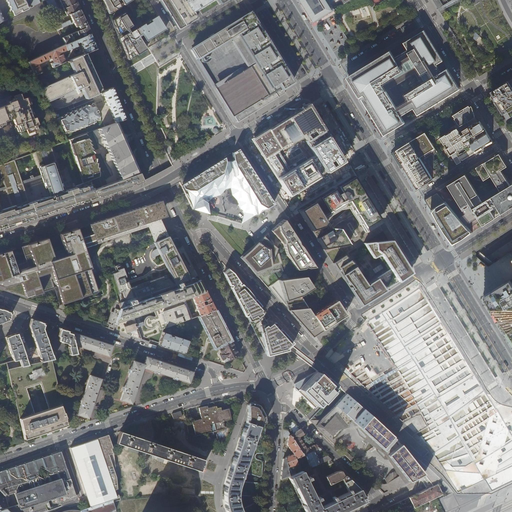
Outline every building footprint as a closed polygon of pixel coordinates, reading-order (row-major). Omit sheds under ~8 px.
[(11,8),(15,16),(29,9),(46,0),(0,0),(0,22),(4,21),(0,11),(0,0),(26,0),(28,4),(26,5),(24,0),(12,6),(13,7),(11,8)] [(58,8),(54,0),(46,0),(43,2),(44,3),(47,2),(51,12),(58,8)] [(75,0),(60,0),(67,16),(70,15),(70,14),(80,10),(75,0)] [(102,0),(105,6),(109,14),(131,0),(102,0)] [(158,0),(164,8),(173,23),(177,30),(186,24),(196,17),(190,6),(195,3),(199,1),(200,0),(216,0),(219,4),(224,0),(158,0)] [(301,0),(307,8),(313,18),(315,21),(329,12),(331,11),(333,9),(330,3),(335,0),(341,0),(344,3),(347,0),(301,0)] [(70,14),(70,15),(69,17),(72,19),(82,15),(79,12),(80,10),(70,14)] [(125,52),(128,60),(131,58),(140,52),(144,50),(141,44),(165,28),(164,27),(162,23),(159,19),(158,16),(157,15),(134,29),(123,13),(112,20),(112,22),(119,37),(125,52)] [(65,45),(91,34),(89,30),(83,17),(82,15),(72,19),(61,24),(62,28),(71,24),(72,26),(74,25),(75,27),(76,26),(77,28),(79,27),(79,28),(80,28),(81,30),(62,38),(65,45)] [(253,62),(254,63),(215,87),(223,100),(229,110),(227,111),(230,117),(234,122),(236,121),(236,122),(237,122),(240,121),(251,114),(255,111),(264,106),(275,99),(284,93),(278,83),(281,82),(285,87),(291,83),(289,79),(254,23),(249,15),(243,19),(225,30),(212,38),(195,48),(192,50),(193,52),(196,57),(202,53),(200,51),(202,50),(204,52),(209,49),(208,47),(210,45),(212,48),(217,44),(216,42),(232,33),(234,36),(230,38),(239,53),(241,51),(249,64),(253,62)] [(395,57),(394,55),(391,51),(368,65),(353,74),(349,76),(350,78),(352,82),(356,88),(361,97),(364,95),(373,109),(370,111),(378,123),(385,135),(387,134),(404,124),(405,123),(402,116),(414,108),(418,115),(425,111),(437,103),(447,97),(460,89),(454,79),(452,75),(451,74),(450,72),(449,70),(448,69),(442,72),(441,70),(440,68),(437,64),(443,61),(427,35),(424,30),(411,38),(404,43),(408,49),(395,57)] [(479,36),(475,32),(471,37),(475,41),(479,36)] [(94,41),(91,34),(65,45),(28,62),(35,75),(41,72),(38,64),(51,58),(52,62),(50,63),(52,67),(65,61),(62,53),(66,51),(67,51),(77,47),(75,44),(79,42),(80,44),(80,45),(84,54),(85,53),(92,50),(97,48),(94,41)] [(87,57),(85,53),(84,54),(81,55),(69,59),(67,60),(68,62),(69,62),(74,73),(70,75),(69,76),(70,77),(68,78),(67,77),(41,89),(47,102),(73,90),(73,88),(74,88),(75,88),(75,89),(80,87),(86,99),(102,92),(100,86),(99,84),(92,68),(87,57)] [(497,104),(504,116),(506,114),(511,110),(511,79),(509,81),(499,87),(499,88),(499,89),(498,89),(497,89),(490,93),(493,98),(494,98),(494,99),(495,100),(494,100),(495,101),(496,100),(497,102),(498,104),(497,104)] [(106,90),(102,91),(104,95),(114,121),(107,124),(107,125),(116,122),(125,118),(123,112),(116,96),(114,91),(112,87),(109,89),(106,90)] [(0,124),(4,123),(4,121),(12,118),(15,125),(16,125),(19,131),(26,129),(27,134),(38,130),(36,125),(38,125),(36,118),(33,119),(28,105),(29,105),(26,98),(23,99),(21,94),(14,96),(15,100),(8,103),(9,104),(0,107),(0,124)] [(62,117),(56,119),(63,134),(68,132),(68,131),(72,132),(72,129),(77,130),(77,127),(81,128),(82,125),(86,126),(86,124),(91,124),(91,122),(95,122),(96,120),(100,120),(100,117),(100,115),(99,116),(97,113),(98,112),(97,110),(96,110),(95,107),(96,106),(95,104),(93,102),(90,105),(88,104),(85,107),(83,106),(81,109),(79,108),(76,111),(74,110),(71,113),(69,112),(67,115),(65,114),(62,117)] [(278,123),(269,129),(280,149),(303,135),(306,141),(323,130),(310,107),(309,105),(305,107),(291,116),(278,123)] [(455,114),(453,115),(454,117),(452,118),(456,125),(459,123),(459,124),(459,125),(470,119),(474,116),(474,113),(472,110),(471,111),(471,110),(472,110),(471,108),(470,106),(468,107),(467,107),(465,108),(455,114)] [(119,191),(125,188),(131,186),(137,184),(142,181),(141,179),(141,177),(139,174),(135,165),(129,152),(127,147),(124,139),(118,126),(116,122),(107,125),(105,126),(96,129),(119,180),(116,181),(103,186),(94,190),(90,180),(83,183),(75,186),(76,187),(65,190),(50,146),(35,152),(49,196),(29,203),(15,160),(0,165),(0,230),(5,228),(37,218),(53,212),(55,212),(55,211),(58,210),(63,209),(62,208),(65,208),(71,206),(92,200),(96,198),(96,197),(98,196),(99,197),(103,196),(119,191)] [(491,142),(492,141),(480,122),(478,124),(478,123),(473,126),(471,127),(471,126),(463,131),(462,130),(459,132),(458,133),(458,132),(458,131),(457,129),(449,133),(441,138),(444,143),(457,164),(461,162),(460,161),(465,158),(471,155),(479,150),(490,144),(490,142),(491,142)] [(343,161),(323,130),(306,141),(303,135),(280,149),(269,129),(267,131),(253,139),(288,194),(343,161)] [(421,159),(436,150),(429,138),(426,132),(423,134),(420,136),(410,142),(395,151),(399,158),(405,168),(412,180),(417,188),(424,184),(433,178),(421,159)] [(90,180),(99,177),(100,177),(100,171),(98,171),(98,167),(97,167),(97,163),(95,163),(95,158),(94,158),(91,150),(93,148),(90,146),(92,145),(89,142),(90,141),(88,138),(89,137),(86,134),(86,133),(69,139),(83,183),(90,180)] [(211,165),(180,184),(192,209),(205,213),(241,224),(242,223),(256,214),(265,208),(273,203),(261,185),(238,149),(232,152),(232,154),(233,160),(231,162),(225,161),(224,157),(211,165)] [(502,159),(499,153),(483,163),(477,167),(476,168),(483,181),(491,176),(499,189),(481,200),(476,192),(465,174),(462,176),(458,178),(448,185),(463,210),(470,205),(471,206),(480,221),(483,226),(492,220),(499,215),(505,212),(511,206),(511,181),(509,183),(508,182),(501,170),(507,166),(502,159)] [(114,174),(100,179),(103,186),(116,181),(114,174)] [(358,226),(376,215),(352,177),(297,210),(321,247),(342,244),(331,227),(326,229),(318,217),(342,202),(358,226)] [(430,196),(424,200),(426,203),(429,208),(438,222),(440,225),(442,230),(446,235),(452,246),(460,240),(473,232),(469,228),(472,226),(480,221),(471,206),(470,205),(463,210),(460,212),(457,214),(444,199),(437,192),(430,196)] [(95,272),(87,248),(162,223),(156,210),(153,204),(141,208),(127,213),(109,218),(96,223),(90,225),(93,234),(84,237),(81,239),(79,232),(75,234),(69,235),(68,232),(62,234),(60,234),(66,250),(53,254),(48,239),(45,240),(22,247),(27,263),(22,264),(16,266),(11,251),(0,254),(0,289),(9,293),(23,298),(27,299),(58,288),(64,304),(99,293),(93,275),(98,274),(97,271),(95,272)] [(284,254),(293,271),(314,267),(299,244),(283,219),(277,226),(271,230),(282,245),(284,254)] [(275,249),(267,233),(241,257),(251,269),(257,275),(268,266),(270,265),(278,263),(275,249)] [(170,240),(168,236),(154,242),(157,249),(154,250),(153,251),(152,252),(151,253),(151,255),(151,257),(152,259),(160,254),(170,275),(131,289),(124,270),(110,273),(118,300),(120,308),(197,281),(196,279),(195,278),(194,279),(193,277),(189,278),(179,258),(170,240)] [(346,253),(332,262),(339,274),(351,292),(359,305),(382,290),(398,280),(409,273),(411,272),(391,240),(376,241),(363,242),(362,243),(370,254),(372,259),(378,250),(386,269),(374,278),(366,283),(354,265),(346,253)] [(280,281),(270,265),(268,266),(257,275),(263,282),(267,287),(280,281)] [(243,285),(228,269),(224,272),(232,289),(237,298),(239,302),(249,321),(256,335),(262,346),(266,354),(284,350),(284,349),(285,350),(286,350),(287,348),(286,348),(285,347),(288,344),(287,342),(287,340),(286,339),(287,338),(288,337),(243,285)] [(280,281),(267,287),(275,296),(294,318),(295,317),(307,332),(311,337),(329,325),(343,316),(345,314),(344,312),(336,301),(335,300),(312,315),(299,295),(311,287),(306,278),(297,278),(283,279),(280,281)] [(200,280),(197,281),(120,308),(112,330),(136,337),(142,339),(134,317),(153,310),(155,316),(153,317),(151,316),(150,315),(148,316),(146,316),(144,318),(143,320),(143,322),(143,324),(144,326),(146,327),(147,328),(149,329),(150,329),(153,328),(155,326),(156,324),(157,324),(160,330),(168,327),(170,326),(191,318),(185,301),(184,299),(188,297),(192,296),(206,291),(200,280)] [(510,284),(508,281),(504,284),(484,296),(490,306),(492,309),(493,311),(494,313),(495,314),(496,317),(498,320),(500,322),(502,325),(503,328),(505,331),(511,341),(511,286),(511,285),(510,284)] [(206,291),(192,296),(198,310),(196,311),(197,312),(198,311),(201,314),(215,310),(209,297),(206,291)] [(112,330),(120,308),(118,300),(115,301),(108,324),(109,325),(108,328),(110,328),(112,330)] [(0,323),(8,320),(9,318),(11,312),(0,308),(0,323)] [(223,324),(215,310),(201,314),(199,316),(210,337),(207,338),(207,341),(209,342),(210,343),(212,342),(216,348),(218,347),(231,340),(223,324)] [(39,361),(40,363),(52,360),(53,359),(43,330),(45,324),(38,322),(31,320),(29,326),(29,327),(40,360),(39,361)] [(76,353),(75,347),(78,346),(108,356),(112,345),(59,328),(57,332),(59,332),(57,336),(59,337),(58,340),(67,343),(68,344),(68,346),(67,346),(70,354),(76,353)] [(167,348),(183,353),(188,340),(173,335),(173,336),(171,336),(172,335),(163,332),(158,345),(167,348)] [(19,359),(21,366),(28,365),(17,333),(5,337),(9,347),(13,359),(10,360),(10,362),(19,359)] [(236,351),(231,340),(218,347),(222,354),(220,355),(222,360),(224,359),(225,361),(228,360),(238,355),(236,351)] [(126,402),(131,404),(143,369),(152,372),(189,384),(192,372),(146,357),(144,364),(133,361),(120,400),(126,402)] [(67,425),(52,360),(40,363),(28,365),(21,366),(8,370),(24,440),(42,434),(64,427),(67,425)] [(306,397),(315,406),(332,389),(315,373),(313,375),(300,387),(298,390),(306,397)] [(81,416),(88,419),(101,379),(90,376),(77,415),(81,416)] [(314,416),(309,420),(331,441),(351,420),(384,452),(398,470),(388,473),(384,479),(389,491),(408,482),(420,471),(404,448),(401,445),(392,436),(382,427),(373,419),(360,406),(346,394),(319,422),(314,416)] [(240,481),(243,472),(258,477),(259,477),(260,477),(261,476),(261,475),(262,474),(263,461),(256,458),(255,458),(255,457),(255,456),(255,455),(255,454),(256,454),(257,453),(263,453),(264,448),(263,447),(263,446),(262,446),(262,445),(252,445),(255,436),(262,438),(263,438),(264,438),(264,437),(265,425),(265,422),(265,417),(263,413),(260,408),(259,406),(256,404),(252,402),(251,402),(250,402),(249,402),(249,403),(248,403),(248,404),(247,404),(247,405),(247,406),(247,407),(247,408),(247,409),(247,410),(248,410),(248,411),(249,411),(250,411),(227,480),(225,486),(225,489),(225,493),(225,496),(225,501),(226,507),(228,511),(227,511),(258,511),(259,504),(259,503),(259,502),(258,502),(257,502),(256,502),(241,509),(239,506),(238,504),(238,501),(237,499),(238,494),(257,497),(258,496),(259,496),(260,495),(261,485),(261,484),(260,484),(260,483),(259,483),(258,482),(240,481)] [(208,405),(199,408),(202,419),(192,421),(196,434),(210,431),(211,433),(216,432),(216,431),(224,429),(223,421),(232,419),(230,409),(222,410),(221,407),(218,408),(217,406),(210,407),(208,408),(208,405)] [(288,428),(286,430),(303,455),(304,454),(320,448),(316,444),(306,448),(300,439),(301,437),(300,437),(305,433),(300,429),(293,433),(290,430),(288,428)] [(303,455),(286,430),(284,429),(284,434),(283,437),(288,438),(287,445),(293,454),(283,458),(283,459),(282,460),(281,473),(280,479),(290,475),(287,468),(298,464),(296,458),(303,455)] [(200,471),(200,470),(201,471),(202,468),(201,467),(204,459),(120,431),(116,443),(200,471)] [(88,500),(90,507),(114,498),(117,497),(114,489),(117,488),(114,449),(109,434),(99,438),(94,440),(88,442),(82,443),(81,444),(77,445),(70,447),(72,453),(80,475),(88,500)] [(320,448),(304,454),(310,467),(331,459),(328,456),(318,459),(316,455),(324,452),(323,451),(320,448)] [(21,464),(0,470),(0,490),(5,496),(8,507),(2,508),(0,509),(0,511),(28,511),(49,505),(67,499),(76,496),(73,489),(69,475),(63,456),(61,451),(49,455),(21,464)] [(331,496),(333,501),(320,508),(317,501),(322,498),(321,496),(316,498),(306,480),(311,477),(310,475),(305,477),(302,471),(295,474),(288,477),(291,483),(293,487),(295,486),(301,499),(304,504),(302,505),(305,510),(305,511),(311,511),(312,511),(341,511),(349,508),(365,501),(360,491),(359,489),(360,489),(352,482),(351,482),(350,479),(346,475),(345,475),(344,475),(342,471),(341,470),(340,470),(338,471),(335,471),(325,476),(329,484),(342,479),(348,492),(337,497),(336,495),(334,496),(333,495),(331,496)] [(414,508),(415,508),(437,498),(443,495),(438,484),(433,486),(428,489),(424,490),(415,495),(409,498),(414,508)] [(114,501),(114,498),(90,507),(83,509),(79,511),(78,510),(75,510),(68,511),(63,511),(62,511),(111,511),(113,511),(115,508),(115,507),(114,501)]
